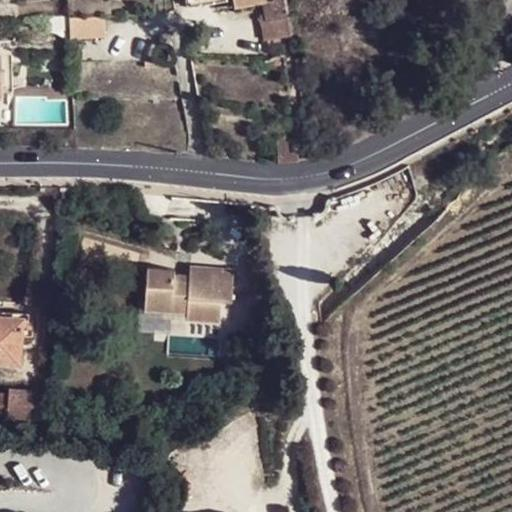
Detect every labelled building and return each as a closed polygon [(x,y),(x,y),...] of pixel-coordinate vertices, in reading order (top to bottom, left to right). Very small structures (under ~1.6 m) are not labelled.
[(227,1),(226,0),(212,0),(195,3),(194,0),(185,0),(187,9),(227,1)] [(285,0),(276,0),(268,2),(272,20),(289,16),(285,0)] [(291,34),(289,16),(272,20),(267,21),(269,39),(291,34)] [(105,18),(71,20),(73,37),(106,34),(105,18)] [(1,90),(12,91),(12,76),(1,76),(1,90)] [(299,160),(295,134),(277,135),(279,161),(299,160)] [(250,260),(258,295),(269,292),(266,279),(264,279),(259,258),(250,260)] [(176,279),(177,273),(177,269),(163,268),(150,267),(146,311),(189,314),(188,321),(221,323),(223,300),(234,301),(236,270),(192,267),(191,274),(191,280),(176,279)] [(0,318),(0,361),(19,363),(21,341),(22,320),(0,318)] [(0,416),(48,423),(50,391),(11,388),(10,394),(0,392),(0,416)] [(160,467),(148,465),(144,487),(156,490),(160,467)]
